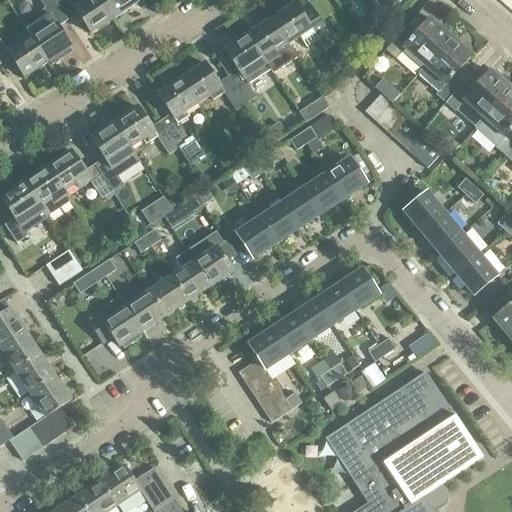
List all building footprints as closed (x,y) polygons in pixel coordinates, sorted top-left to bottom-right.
[(68,21),(54,0),(41,0),(40,1),(52,18),(41,26),(44,30),(32,38),(48,64),(72,48),(58,28),(68,21)] [(116,20),(102,0),(89,0),(87,2),(85,0),(79,0),(72,5),(69,0),(54,0),(68,21),(78,15),(92,35),(116,20)] [(102,0),(116,20),(139,4),(136,0),(102,0)] [(319,18),(321,23),(340,10),(333,0),(311,0),(308,2),(312,8),(319,18)] [(360,0),(378,20),(400,0),(360,0)] [(272,20),(289,45),(301,37),(304,42),(315,35),(326,52),(337,45),(321,23),(319,18),(312,8),(301,14),(295,5),(272,20)] [(404,49),(424,67),(450,37),(430,19),(417,33),(408,25),(385,51),(395,59),(404,49)] [(289,45),(272,20),(248,35),(268,65),(279,58),(276,54),(289,45)] [(272,72),(268,66),(268,65),(248,35),(225,51),(238,71),(229,78),(246,105),(257,98),(249,87),(272,72)] [(445,104),(467,78),(459,70),(472,56),(450,37),(424,67),(419,73),(440,91),(436,96),(445,104)] [(48,64),(32,38),(20,46),(17,41),(6,49),(0,39),(0,62),(2,65),(12,59),(25,79),(48,64)] [(246,105),(229,78),(218,84),(205,64),(181,80),(198,105),(210,97),(213,102),(224,94),(236,112),(246,105)] [(484,120),(510,90),(489,71),(476,86),(467,78),(445,104),(455,112),(464,102),(484,120)] [(198,105),(181,80),(158,95),(171,115),(162,122),(180,149),(191,167),(198,162),(199,164),(207,159),(193,137),(188,140),(178,125),(189,117),(186,113),(198,105)] [(505,156),(511,147),(511,91),(510,90),(484,120),(475,130),(505,156)] [(375,121),(391,103),(382,95),(366,113),(375,121)] [(307,124),(330,108),(323,98),(300,113),(307,124)] [(391,103),(375,121),(383,129),(399,111),(391,103)] [(180,149),(162,122),(151,128),(138,108),(114,124),(131,149),(144,141),(146,146),(158,138),(169,156),(180,149)] [(399,111),(383,129),(392,137),(408,119),(399,111)] [(301,135),(307,145),(336,126),(329,116),(301,135)] [(408,119),(392,137),(401,145),(417,128),(408,119)] [(131,149),(114,124),(91,139),(105,159),(95,165),(113,193),(123,186),(112,169),(123,161),(120,157),(131,149)] [(417,128),(401,145),(410,154),(426,136),(417,128)] [(307,145),(301,135),(290,142),(297,152),(307,145)] [(426,136),(410,154),(419,162),(435,144),(426,136)] [(435,144),(419,162),(428,170),(444,152),(435,144)] [(113,193),(95,165),(85,173),(71,152),(48,168),(65,193),(77,185),(80,190),(91,182),(102,200),(113,193)] [(272,167),(264,156),(255,163),(262,174),(272,167)] [(327,175),(344,200),(366,185),(350,160),(327,175)] [(246,169),(253,180),(262,174),(255,163),(246,169)] [(71,203),(65,193),(48,168),(24,183),(47,218),(71,203)] [(305,190),(321,215),(344,200),(327,175),(305,190)] [(209,191),(214,199),(237,184),(231,176),(209,191)] [(466,197),(473,189),(464,181),(457,189),(466,197)] [(47,218),(24,183),(1,198),(15,219),(4,226),(16,245),(27,237),(24,233),(47,218)] [(197,196),(203,204),(204,207),(215,200),(214,199),(209,191),(208,189),(197,196)] [(473,189),(466,197),(474,204),(482,197),(473,189)] [(282,205),(299,230),(321,215),(305,190),(282,205)] [(422,234),(445,215),(428,194),(405,213),(422,234)] [(203,204),(197,196),(187,203),(192,211),(203,204)] [(259,220),(276,245),(299,230),(282,205),(259,220)] [(439,255),(462,235),(445,215),(422,234),(439,255)] [(506,233),(511,226),(511,222),(505,216),(497,225),(506,233)] [(276,245),(259,220),(237,235),(253,260),(276,245)] [(146,237),(153,248),(163,242),(156,231),(146,237)] [(457,275),(480,256),(462,235),(439,255),(457,275)] [(153,248),(146,237),(135,244),(142,255),(153,248)] [(194,263),(210,288),(234,273),(217,247),(194,263)] [(53,277),(76,261),(69,251),(46,267),(53,277)] [(210,288),(187,253),(178,259),(185,269),(172,277),(188,303),(210,288)] [(480,256),(457,275),(474,296),(497,277),(480,256)] [(76,261),(53,277),(59,287),(83,271),(76,261)] [(100,267),(107,278),(118,272),(111,261),(100,267)] [(107,278),(100,267),(90,274),(97,285),(107,278)] [(339,286),(356,311),(379,296),(362,271),(339,286)] [(188,303),(172,277),(149,292),(166,318),(188,303)] [(317,301),(333,326),(356,311),(339,286),(317,301)] [(511,341),(511,340),(511,289),(501,299),(509,308),(494,320),(511,341)] [(166,318),(149,292),(126,307),(143,333),(166,318)] [(0,348),(1,349),(26,333),(4,300),(0,302),(0,348)] [(294,316),(311,341),(333,326),(317,301),(294,316)] [(143,333),(126,307),(104,322),(98,312),(87,319),(104,345),(114,338),(120,348),(143,333)] [(272,330),(288,356),(311,341),(294,316),(272,330)] [(288,356),(272,330),(249,345),(259,361),(266,371),(288,356)] [(16,372),(41,356),(26,333),(1,349),(16,372)] [(379,346),(385,356),(395,350),(389,340),(379,346)] [(385,356),(379,346),(369,353),(375,363),(385,356)] [(31,395),(56,378),(41,356),(16,372),(31,395)] [(245,384),(266,371),(259,361),(239,374),(245,384)] [(331,371),(337,381),(347,374),(341,364),(331,371)] [(266,371),(245,384),(252,394),(272,381),(266,371)] [(337,381),(331,371),(321,377),(327,387),(337,381)] [(436,511),(446,504),(448,497),(441,487),(483,459),(427,373),(325,440),(354,484),(368,505),(357,511),(436,511)] [(56,378),(31,395),(46,418),(50,415),(60,408),(71,401),(56,378)] [(259,404),(279,391),(272,381),(252,394),(259,404)] [(265,414),(285,401),(279,391),(259,404),(265,414)] [(332,412),(343,405),(334,392),(323,400),(332,412)] [(285,401),(292,411),(302,404),(295,394),(285,401)] [(285,401),(265,414),(272,424),(292,411),(285,401)] [(60,408),(50,415),(63,435),(73,428),(60,408)] [(50,415),(46,418),(40,422),(53,442),(63,435),(50,415)] [(0,447),(13,438),(0,419),(0,447)] [(53,442),(40,422),(30,428),(43,448),(53,442)] [(43,448),(30,428),(20,435),(33,455),(43,448)] [(33,455),(20,435),(10,441),(23,461),(33,455)] [(101,483),(117,508),(141,492),(154,511),(174,499),(154,469),(134,482),(133,480),(135,479),(128,469),(126,470),(124,467),(101,483)] [(78,497),(87,511),(110,511),(117,508),(101,483),(78,497)] [(55,511),(87,511),(78,497),(55,511)] [(174,499),(154,511),(153,511),(175,511),(180,509),(174,499)]
